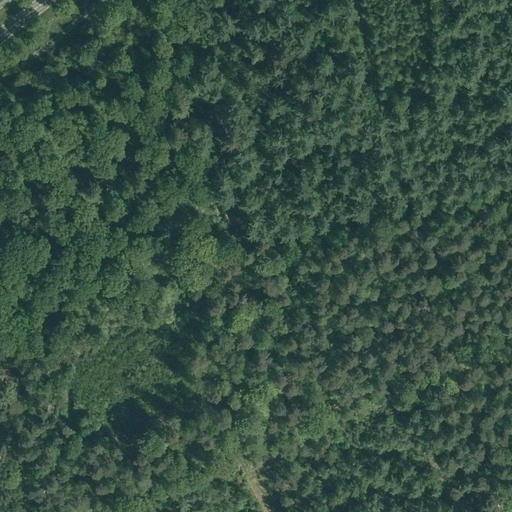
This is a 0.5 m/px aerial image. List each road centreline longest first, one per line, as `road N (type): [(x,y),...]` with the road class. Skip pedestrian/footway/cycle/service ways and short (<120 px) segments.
road 1 (track): [(511,329),(93,511)]
road 2 (track): [(511,193),(287,231),(326,410)]
